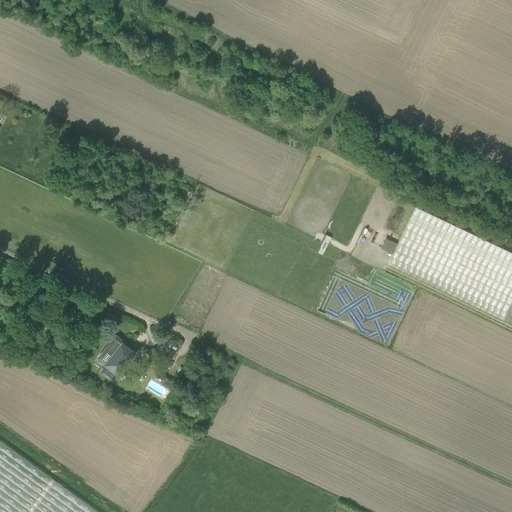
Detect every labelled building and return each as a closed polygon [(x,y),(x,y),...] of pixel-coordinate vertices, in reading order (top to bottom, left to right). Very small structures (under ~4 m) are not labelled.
[(511,252),(416,207),(388,265),(420,280),(511,323),(511,252)] [(393,254),(398,244),(386,238),(381,249),(393,254)] [(113,381),(135,353),(124,345),(126,342),(116,334),(97,358),(105,365),(100,372),(113,381)] [(66,346),(59,358),(67,363),(74,350),(66,346)] [(0,511),(96,511),(0,442),(0,511)]
